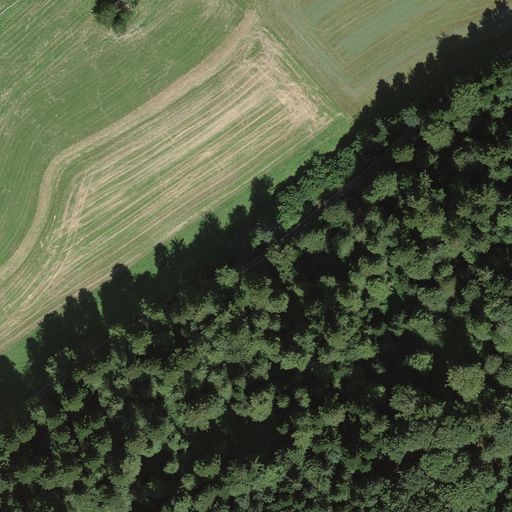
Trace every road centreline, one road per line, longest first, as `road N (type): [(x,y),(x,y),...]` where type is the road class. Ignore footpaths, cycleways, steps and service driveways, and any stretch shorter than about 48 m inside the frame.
road 1 (track): [(0,422),(101,345),(282,240),(409,127),(511,53)]
road 2 (track): [(511,377),(464,388),(200,511)]
road 3 (track): [(390,144),(511,90)]
